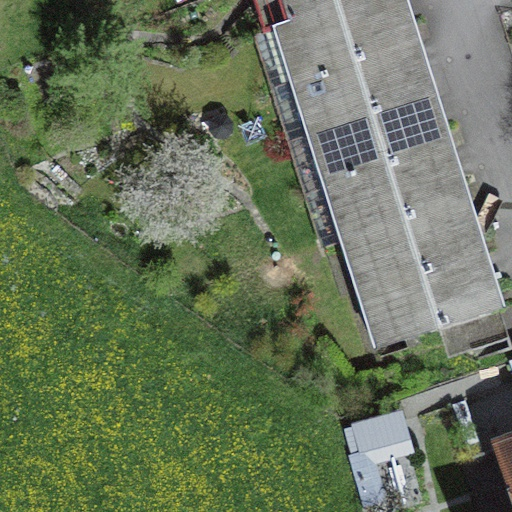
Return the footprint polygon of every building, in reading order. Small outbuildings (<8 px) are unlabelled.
[(306,78),(416,43),(416,42),(402,46),(397,28),(405,26),(397,0),(252,0),(263,34),(276,30),(292,82),(306,78)] [(416,43),(306,78),(323,131),(433,96),(432,94),(419,98),(414,82),(422,79),(412,46),(417,45),(416,43)] [(340,183),(450,149),(449,147),(436,151),(430,134),(439,131),(428,99),(434,98),(433,96),(323,131),(340,183)] [(356,237),(466,202),(466,200),(453,204),(447,187),(455,185),(445,152),(450,151),(450,149),(340,183),(356,237)] [(373,289),(483,254),(483,253),(469,257),(464,240),(472,237),(462,205),(467,204),(466,202),(356,237),(373,289)] [(484,256),(483,254),(373,289),(390,344),(439,329),(496,311),(500,310),(499,306),(486,310),(481,293),(489,290),(478,258),(484,256)] [(439,329),(448,358),(505,340),(496,311),(439,329)] [(396,416),(346,431),(367,503),(384,498),(373,463),(407,453),(396,416)]
